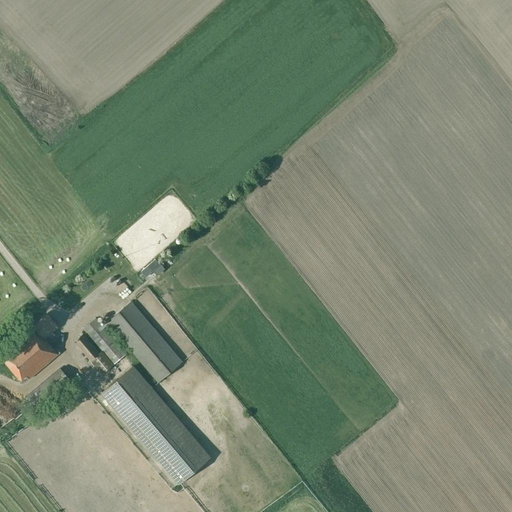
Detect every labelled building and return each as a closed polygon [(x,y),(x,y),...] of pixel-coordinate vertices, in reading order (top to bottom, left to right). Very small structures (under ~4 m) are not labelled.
[(75,341),(96,367),(102,374),(113,363),(126,353),(125,352),(130,348),(158,382),(183,362),(131,300),(102,325),(95,318),(83,328),(102,350),(100,353),(83,334),(75,341)] [(58,326),(47,313),(33,325),(44,338),(58,326)] [(21,322),(26,328),(34,321),(29,315),(21,322)] [(60,352),(55,347),(54,349),(44,338),(33,325),(0,352),(0,356),(19,380),(26,375),(28,378),(60,352)] [(210,457),(185,428),(132,366),(102,392),(154,453),(180,483),(210,457)] [(61,368),(40,387),(26,398),(35,409),(49,397),(70,379),(61,368)]
